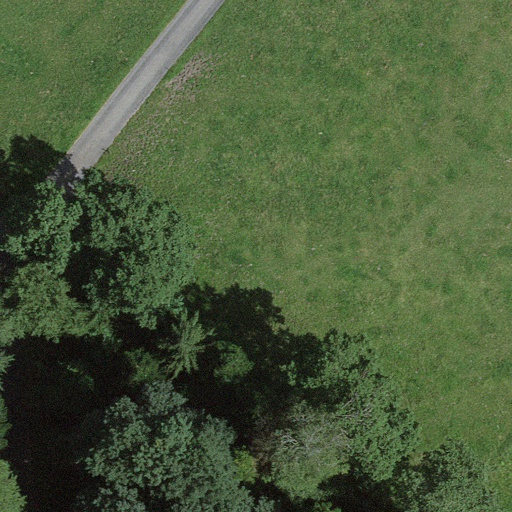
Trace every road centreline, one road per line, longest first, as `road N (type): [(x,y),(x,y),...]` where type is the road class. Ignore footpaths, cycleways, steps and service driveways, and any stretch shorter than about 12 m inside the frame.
road 1 (unclassified): [(197,0),(0,257)]
road 2 (unclassified): [(0,257),(0,434),(12,511)]
